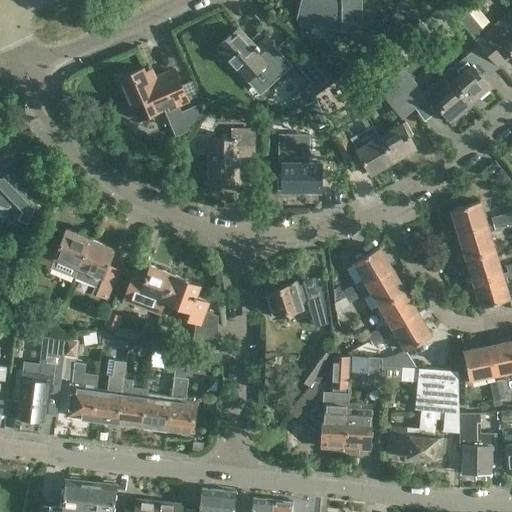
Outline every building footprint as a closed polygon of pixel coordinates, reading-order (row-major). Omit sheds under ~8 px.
[(302,0),(300,11),(330,17),(328,24),(343,28),(360,28),(359,0),(302,0)] [(413,21),(415,23),(423,14),(408,0),(402,0),(396,6),(413,21)] [(477,39),(488,52),(496,44),(506,56),(511,50),(511,9),(486,32),(468,12),(460,19),(477,39)] [(420,21),(409,30),(420,44),(431,35),(420,21)] [(257,72),(264,79),(279,65),(269,55),(277,48),(267,37),(256,47),(237,27),(217,47),(248,80),(257,72)] [(473,62),(451,81),(469,102),(489,85),(483,78),(489,73),(480,62),(489,54),(488,52),(477,39),(476,40),(477,41),(466,51),(472,58),(470,59),(473,62)] [(387,48),(377,54),(386,68),(396,61),(387,48)] [(469,102),(451,81),(445,73),(423,92),(403,67),(389,79),(415,109),(423,102),(436,117),(442,111),(449,119),(469,102)] [(120,78),(137,118),(159,109),(158,107),(165,104),(167,108),(186,100),(174,72),(155,80),(150,69),(143,72),(142,68),(120,78)] [(401,120),(415,109),(389,79),(376,89),(401,120)] [(304,106),(312,125),(325,119),(316,100),(304,106)] [(402,123),(378,136),(392,161),(416,147),(409,136),(413,134),(405,121),(402,123)] [(209,182),(237,182),(237,155),(254,155),(254,129),(231,129),(231,138),(209,138),(209,166),(206,166),(206,178),(209,178),(209,182)] [(355,154),(342,132),(331,138),(344,160),(355,154)] [(305,193),(320,193),(320,163),(311,163),(309,163),(309,145),(309,134),(278,133),(278,163),(281,163),(281,175),(277,175),(277,190),(305,190),(305,193)] [(392,161),(378,136),(355,149),(369,174),(392,161)] [(0,207),(7,210),(12,206),(17,211),(13,220),(28,228),(39,207),(5,173),(0,174),(0,207)] [(451,209),(458,234),(487,225),(480,200),(451,209)] [(491,219),(493,226),(511,220),(510,213),(491,219)] [(493,226),(494,232),(511,226),(511,219),(511,220),(493,226)] [(458,234),(466,257),(494,249),(487,225),(458,234)] [(76,267),(78,267),(90,237),(92,234),(82,230),(81,233),(66,227),(59,243),(48,239),(39,261),(50,266),(53,261),(68,267),(69,264),(71,265),(70,268),(74,270),(76,267)] [(90,237),(78,267),(78,268),(74,278),(94,286),(92,293),(106,298),(118,268),(108,263),(114,247),(90,237)] [(367,284),(392,269),(379,247),(353,261),(367,284)] [(466,257),(473,281),(502,273),(494,249),(466,257)] [(159,314),(164,301),(175,274),(149,264),(145,273),(133,269),(121,299),(159,314)] [(379,305),(405,290),(392,269),(367,284),(379,305)] [(502,273),(473,281),(480,306),(510,297),(502,273)] [(175,274),(164,301),(188,310),(184,319),(195,322),(193,341),(199,342),(198,355),(221,358),(222,346),(218,345),(218,315),(206,310),(209,301),(196,297),(200,283),(175,274)] [(296,281),(266,291),(273,316),(301,307),(296,293),(317,286),(314,276),(300,280),(300,281),(297,282),(296,281)] [(358,281),(341,290),(345,297),(362,287),(358,281)] [(365,293),(362,287),(345,297),(348,303),(365,293)] [(387,330),(392,327),(418,312),(405,290),(379,305),(388,320),(386,324),(359,339),(362,345),(370,341),(387,330)] [(418,312),(392,327),(405,349),(431,334),(418,312)] [(103,328),(116,333),(122,318),(109,313),(103,328)] [(390,336),(387,330),(370,341),(374,346),(390,336)] [(43,336),(41,353),(63,355),(65,338),(43,336)] [(511,339),(488,345),(495,375),(511,370),(511,339)] [(64,358),(75,359),(77,343),(66,342),(64,358)] [(92,418),(116,421),(122,389),(122,383),(125,361),(126,345),(117,344),(112,375),(109,374),(107,387),(96,385),(92,418)] [(305,364),(317,373),(331,355),(319,345),(305,364)] [(495,375),(488,345),(463,350),(470,380),(495,375)] [(163,367),(174,369),(176,351),(165,350),(163,367)] [(170,395),(166,427),(192,431),(195,402),(185,401),(188,377),(184,377),(185,371),(187,353),(176,351),(174,369),(170,395)] [(382,357),(382,365),(402,366),(400,352),(382,354),(382,357)] [(331,451),(345,451),(346,413),(347,398),(347,386),(348,355),(331,355),(317,373),(309,385),(309,386),(290,411),(290,412),(296,416),(315,390),(316,386),(316,384),(321,376),(329,377),(329,387),(331,387),(331,391),(321,391),(320,429),(319,429),(318,447),(331,447),(331,451)] [(382,365),(382,357),(353,356),(352,371),(368,371),(368,382),(381,383),(382,365)] [(66,414),(92,418),(96,385),(82,383),(85,363),(74,361),(71,382),(70,383),(66,414)] [(130,384),(133,362),(125,361),(122,383),(130,384)] [(62,366),(41,363),(39,372),(22,370),(20,386),(16,385),(14,396),(18,397),(16,416),(20,416),(19,420),(40,423),(40,419),(44,419),(47,392),(58,394),(62,366)] [(382,365),(382,378),(417,381),(414,408),(420,409),(419,421),(418,427),(389,423),(386,451),(411,453),(412,456),(426,458),(430,455),(439,456),(440,445),(440,442),(444,443),(444,437),(434,436),(436,419),(443,419),(442,430),(458,431),(458,412),(457,369),(402,366),(382,365)] [(506,400),(502,381),(499,382),(499,378),(496,379),(501,402),(506,400)] [(493,403),(501,402),(496,379),(495,379),(495,382),(489,383),(493,403)] [(116,421),(141,424),(146,388),(131,385),(130,390),(122,389),(116,421)] [(141,424),(166,427),(170,395),(147,392),(148,388),(146,388),(141,424)] [(346,413),(345,451),(358,452),(358,449),(368,449),(370,410),(358,409),(358,414),(346,413)] [(479,411),(458,412),(458,431),(458,444),(463,444),(462,472),(490,473),(490,464),(495,464),(496,445),(496,431),(480,431),(480,425),(479,411)] [(511,411),(500,412),(501,424),(511,423),(511,411)] [(88,511),(92,481),(82,480),(78,476),(70,475),(67,478),(64,478),(61,511),(88,511)] [(92,481),(88,511),(114,511),(117,484),(115,483),(112,480),(104,479),(101,482),(92,481)] [(216,511),(218,489),(201,487),(198,511),(216,511)] [(234,511),(236,491),(218,489),(216,511),(234,511)] [(271,511),(272,499),(252,496),(250,511),(271,511)] [(156,511),(157,501),(136,498),(135,510),(124,509),(123,511),(156,511)] [(291,511),(292,501),(272,499),(271,511),(291,511)] [(157,501),(156,511),(194,511),(194,509),(182,508),(182,503),(157,501)]
